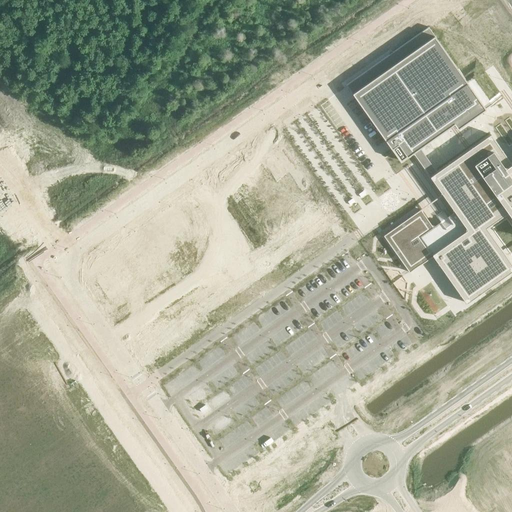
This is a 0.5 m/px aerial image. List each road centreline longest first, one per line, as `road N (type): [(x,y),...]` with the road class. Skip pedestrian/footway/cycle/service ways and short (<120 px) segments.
road 1 (unclassified): [(232,511),(71,281),(70,264),(76,250),(436,0)]
road 2 (tertiary): [(511,360),(389,446)]
road 3 (tertiary): [(398,459),(511,376)]
